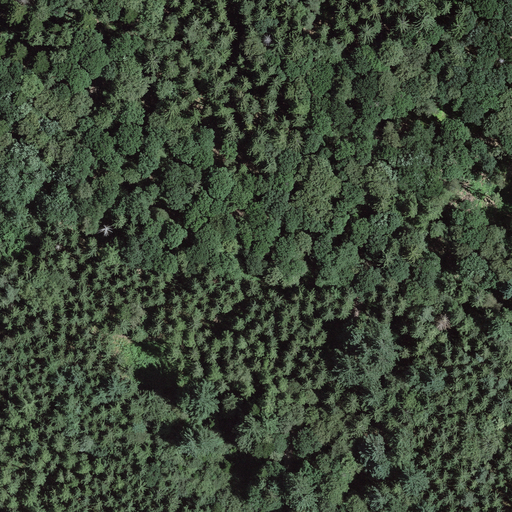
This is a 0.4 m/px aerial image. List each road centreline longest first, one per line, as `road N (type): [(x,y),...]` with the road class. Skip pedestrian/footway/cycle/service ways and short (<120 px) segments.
road 1 (track): [(289,511),(287,464),(363,279),(383,0)]
road 2 (track): [(0,289),(150,0)]
